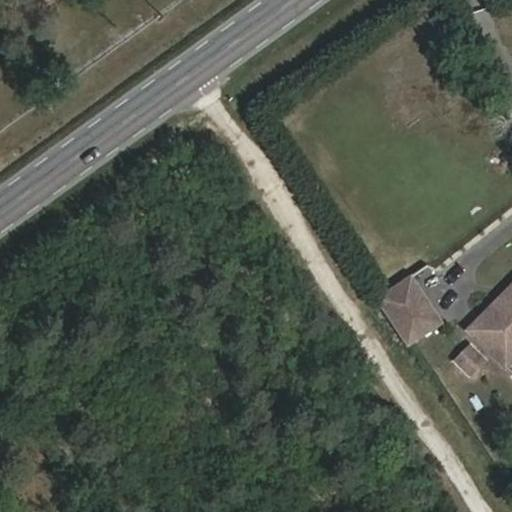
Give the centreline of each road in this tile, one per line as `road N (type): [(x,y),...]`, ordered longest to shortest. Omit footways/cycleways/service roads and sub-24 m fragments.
road 1 (track): [(205,67),(498,511)]
road 2 (primary): [(298,0),(0,216)]
